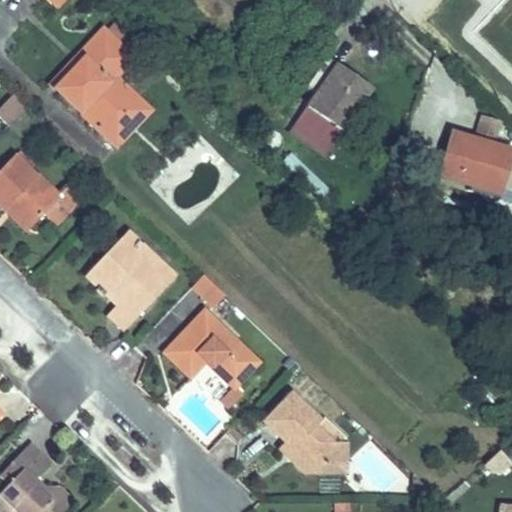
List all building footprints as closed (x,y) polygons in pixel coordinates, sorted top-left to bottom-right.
[(66,0),(48,0),(58,9),(66,0)] [(292,0),(291,4),(304,8),(306,0),(292,0)] [(113,26),(106,33),(130,56),(137,48),(113,26)] [(103,30),(85,49),(90,54),(56,90),(106,137),(125,116),(117,108),(131,93),(115,78),(133,59),(103,30)] [(51,85),(56,90),(90,54),(85,49),(51,85)] [(372,89),(327,58),(306,88),(317,95),(290,133),(325,157),(372,89)] [(125,116),(106,137),(116,147),(150,111),(131,93),(117,108),(125,116)] [(0,117),(7,125),(26,108),(13,94),(0,105),(0,117)] [(501,122),(482,117),(474,141),(494,147),(501,122)] [(474,141),(453,135),(441,177),(470,185),(468,191),(498,200),(511,204),(511,155),(511,156),(511,153),(511,151),(494,147),(474,141)] [(20,151),(15,156),(30,170),(34,165),(20,151)] [(336,197),(291,154),(282,163),(327,207),(336,197)] [(15,156),(15,155),(0,170),(0,207),(4,212),(9,206),(31,227),(44,214),(56,225),(84,197),(71,184),(59,196),(37,175),(36,176),(30,170),(15,156)] [(26,233),(31,227),(9,206),(4,212),(26,233)] [(128,233),(113,249),(126,261),(141,245),(128,233)] [(175,277),(141,245),(126,261),(113,249),(86,277),(98,289),(96,291),(102,298),(105,295),(109,299),(118,289),(142,312),(175,277)] [(225,296),(203,276),(192,288),(214,308),(225,296)] [(124,332),(142,312),(118,289),(109,299),(117,306),(107,317),(124,332)] [(259,363),(204,312),(164,354),(190,378),(208,359),(214,365),(211,367),(234,389),(259,363)] [(208,359),(205,362),(211,367),(214,365),(208,359)] [(242,395),(235,388),(222,402),(229,409),(242,395)] [(321,422),(291,394),(264,422),(286,443),(298,455),(292,462),(305,474),(318,474),(328,464),(346,464),(346,444),(332,444),(315,428),(321,422)] [(346,440),(324,419),(321,422),(315,428),(332,444),(346,444),(346,440)] [(298,455),(286,443),(279,449),(292,462),(298,455)] [(50,464),(29,445),(1,475),(10,484),(0,494),(0,510),(2,511),(10,511),(13,509),(16,511),(63,511),(73,502),(58,488),(46,489),(42,492),(33,483),(36,480),(50,464)] [(500,451),(487,462),(498,475),(511,463),(500,451)] [(491,473),(494,470),(487,462),(484,465),(491,473)] [(346,473),(346,464),(328,464),(318,474),(346,473)] [(36,480),(33,483),(42,492),(46,489),(36,480)] [(417,480),(417,502),(431,503),(434,495),(417,480)] [(350,511),(351,504),(332,502),(330,511),(350,511)]
